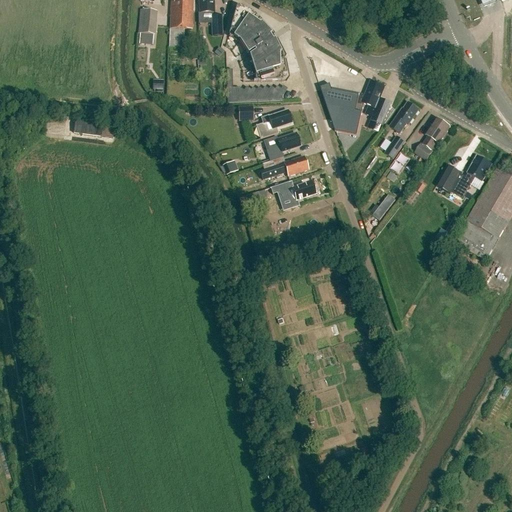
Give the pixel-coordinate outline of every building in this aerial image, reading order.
[(192,31),(193,1),(186,1),(185,0),(173,0),(171,0),(169,48),(183,48),(184,30),(192,31)] [(214,14),(213,0),(198,0),(199,14),(212,14),(214,14)] [(481,0),(485,11),(492,8),(498,6),(496,0),(481,0)] [(253,22),(256,18),(253,15),(249,13),(245,11),(241,9),(237,8),(236,8),(236,9),(235,9),(235,10),(228,36),(229,36),(229,34),(239,41),(238,43),(239,43),(240,41),(247,51),(245,53),(246,54),(253,52),(254,52),(255,54),(248,58),(249,59),(250,58),(249,58),(251,57),(255,69),(253,70),(253,71),(255,70),(255,83),(253,83),(253,84),(283,83),(283,82),(282,82),(282,76),(286,75),(283,60),(279,61),(279,55),(282,54),(275,40),(272,42),(268,37),(272,35),(261,24),(259,26),(253,22)] [(157,36),(159,12),(140,11),(138,35),(157,36)] [(222,37),(222,17),(212,17),(212,25),(212,37),(222,37)] [(219,57),(223,52),(218,48),(214,53),(219,57)] [(197,66),(206,66),(206,57),(197,57),(197,66)] [(163,91),(163,81),(153,81),(152,91),(163,91)] [(330,86),(320,89),(331,121),(334,128),(335,132),(357,137),(358,135),(359,128),(364,105),(369,107),(365,116),(373,119),(371,122),(383,127),(392,104),(380,100),(381,97),(380,96),(384,88),(372,83),(368,91),(367,91),(364,98),(358,97),(332,92),(330,86)] [(227,89),(227,105),(236,104),(241,97),(242,95),(233,89),(227,89)] [(400,135),(407,125),(409,126),(419,112),(407,104),(403,110),(402,110),(389,128),(400,135)] [(252,109),(239,109),(239,116),(245,115),(246,122),(253,121),(252,109)] [(291,124),(287,112),(269,118),(268,117),(261,119),(262,124),(255,126),(260,140),(278,135),(277,129),(291,124)] [(439,146),(450,129),(437,120),(426,137),(428,138),(423,146),(421,145),(415,154),(427,162),(433,153),(431,152),(436,144),(439,146)] [(114,127),(103,126),(75,122),(74,135),(101,139),(113,140),(114,127)] [(282,153),(300,147),(296,135),(278,141),(277,137),(264,142),(270,163),(283,159),(282,153)] [(397,137),(389,149),(385,155),(393,161),(405,143),(397,137)] [(308,172),(303,158),(284,164),(283,159),(270,163),(262,166),(264,172),(260,173),(262,181),(286,173),(288,178),(308,172)] [(483,183),(492,166),(477,158),(468,175),(466,179),(461,176),(462,175),(448,167),(436,188),(450,196),(451,194),(463,200),(475,179),(483,183)] [(234,162),(222,167),(226,176),(238,172),(234,162)] [(497,172),(455,245),(486,263),(511,217),(511,166),(506,177),(497,172)] [(296,203),(316,196),(311,183),(292,189),(290,183),(270,190),(274,200),(282,197),(283,202),(295,198),(296,203)] [(416,191),(416,192),(421,195),(426,188),(420,185),(416,191)] [(261,204),(258,194),(245,198),(249,208),(261,204)] [(459,229),(451,224),(446,233),(453,237),(459,229)]
